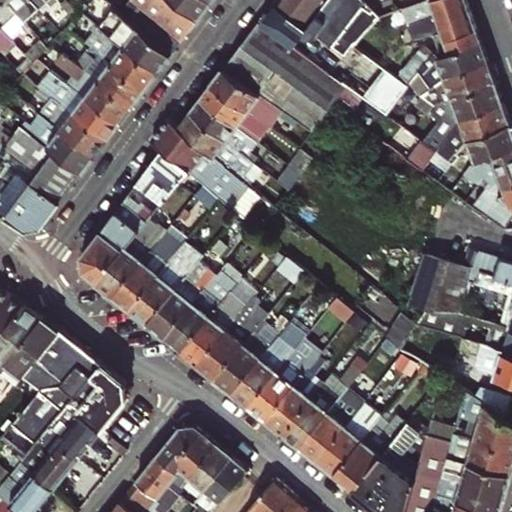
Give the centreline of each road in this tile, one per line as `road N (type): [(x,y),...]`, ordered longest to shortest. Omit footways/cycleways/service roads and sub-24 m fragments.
road 1 (residential): [(40,266),(240,0)]
road 2 (tertiary): [(40,266),(69,310),(131,361),(190,390)]
road 3 (tertiary): [(190,390),(344,511)]
road 4 (residential): [(190,390),(89,511)]
